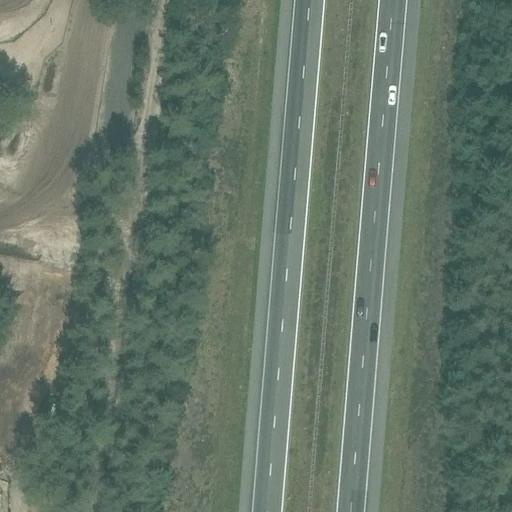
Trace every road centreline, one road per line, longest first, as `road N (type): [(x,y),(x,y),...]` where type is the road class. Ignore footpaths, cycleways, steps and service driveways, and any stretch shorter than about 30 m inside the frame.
road 1 (track): [(97,511),(163,0)]
road 2 (motorway): [(309,0),(265,511)]
road 3 (motorway): [(346,511),(389,0)]
